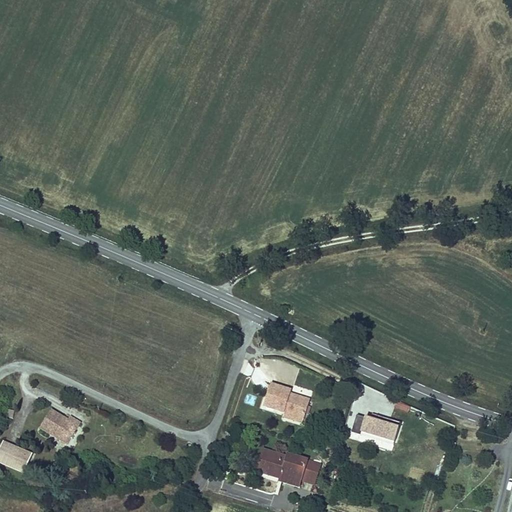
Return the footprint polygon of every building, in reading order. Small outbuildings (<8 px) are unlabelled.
[(311,398),(290,391),(291,389),(271,382),(263,404),(285,411),(304,417),(311,398)] [(69,417),(51,406),(40,426),(68,443),(82,420),(71,413),(69,417)] [(4,411),(2,418),(9,421),(11,413),(4,411)] [(283,415),(303,421),(304,417),(285,411),(283,415)] [(351,436),(395,451),(402,432),(400,431),(402,426),(372,416),(370,422),(357,417),(351,436)] [(33,451),(3,438),(0,444),(0,460),(25,471),(33,451)] [(260,473),(282,480),(281,484),(299,490),(302,482),(308,461),(287,455),(286,458),(267,452),(260,473)] [(302,482),(314,486),(320,465),(308,461),(302,482)]
